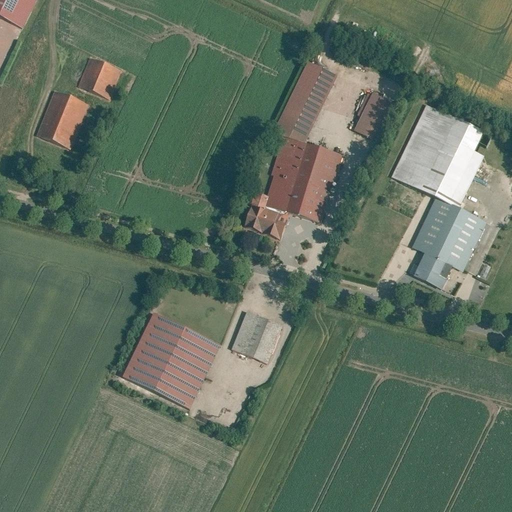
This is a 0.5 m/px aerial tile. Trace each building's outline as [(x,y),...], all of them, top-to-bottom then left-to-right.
[(36,0),(0,0),(0,19),(22,30),(36,0)] [(90,61),(79,88),(109,100),(120,72),(90,61)] [(284,137),(302,146),(335,78),(307,65),(275,133),(284,137)] [(88,107),(56,94),(38,137),(70,151),(88,107)] [(392,105),(372,95),(355,131),(375,141),(392,105)] [(483,132),(427,106),(393,180),(435,199),(459,210),(483,157),(473,153),(483,132)] [(302,146),(284,137),(265,206),(322,222),(340,157),(302,146)] [(254,195),(244,229),(281,240),(285,225),(277,223),(279,215),(262,210),(265,198),(254,195)] [(444,264),(464,272),(487,223),(459,210),(435,199),(412,249),(425,255),(444,264)] [(414,279),(441,291),(446,281),(438,277),(444,264),(425,255),(414,279)] [(282,328),(247,314),(233,352),(268,365),(282,328)] [(220,348),(153,316),(122,379),(190,411),(220,348)]
